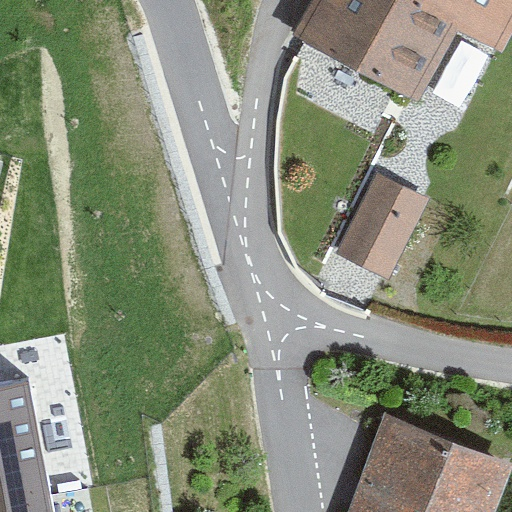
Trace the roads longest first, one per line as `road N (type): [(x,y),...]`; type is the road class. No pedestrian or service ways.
road 1 (residential): [(268,289),(375,337),(511,357)]
road 2 (residential): [(268,289),(305,511)]
road 3 (residential): [(249,193),(210,139),(165,0)]
road 4 (residential): [(277,0),(249,193)]
